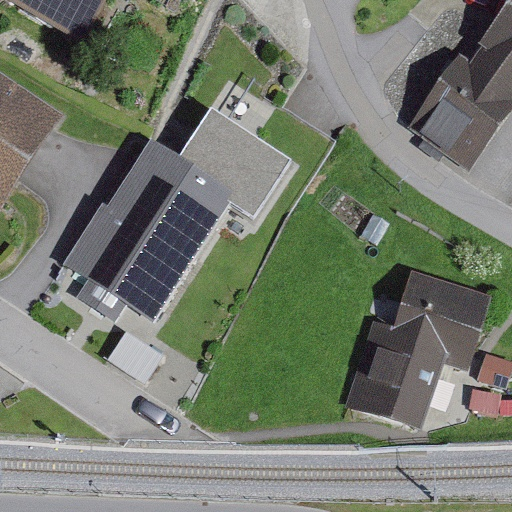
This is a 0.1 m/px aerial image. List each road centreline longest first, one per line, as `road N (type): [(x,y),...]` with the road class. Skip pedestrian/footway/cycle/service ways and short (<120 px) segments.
road 1 (residential): [(511,228),(413,170),(379,133),(315,0)]
road 2 (residential): [(129,419),(0,327)]
